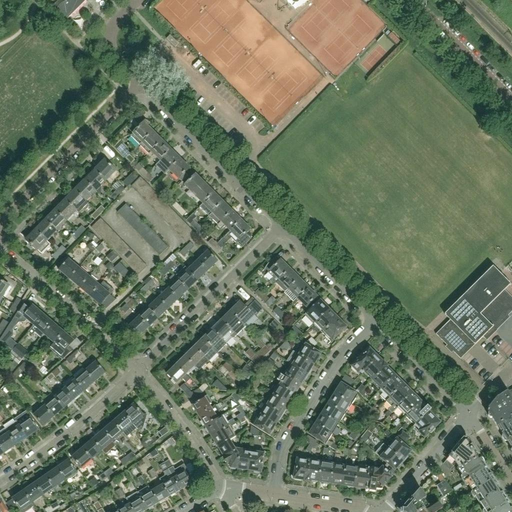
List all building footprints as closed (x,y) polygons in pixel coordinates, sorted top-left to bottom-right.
[(58,0),(52,7),(65,21),(86,0),(58,0)] [(178,44),(170,35),(166,39),(175,47),(178,44)] [(138,124),(141,122),(139,119),(136,116),(133,119),(138,124)] [(152,132),(142,123),(132,133),(133,133),(130,136),(139,145),(152,132)] [(148,154),(161,141),(152,132),(139,145),(148,154)] [(160,160),(170,150),(161,141),(148,154),(151,151),(160,160)] [(118,142),(114,147),(120,154),(124,150),(125,149),(118,142)] [(129,155),(124,150),(120,154),(125,159),(129,155)] [(169,169),(179,159),(170,150),(160,160),(169,169)] [(134,160),(129,155),(125,159),(130,164),(134,160)] [(185,173),(188,169),(179,159),(169,169),(181,182),(188,176),(185,173)] [(95,171),(105,181),(115,171),(105,161),(95,171)] [(147,173),(142,168),(138,172),(143,177),(147,173)] [(95,191),(105,181),(95,171),(85,181),(95,191)] [(148,182),(152,178),(147,173),(143,177),(148,182)] [(194,194),(204,185),(194,175),(185,185),(194,194)] [(135,191),(144,182),(140,177),(131,186),(135,191)] [(85,201),(95,191),(85,181),(75,191),(85,201)] [(139,195),(148,186),(144,182),(135,191),(139,195)] [(161,188),(156,182),(152,186),(157,191),(161,188)] [(203,203),(213,194),(204,185),(194,194),(203,203)] [(119,195),(124,190),(121,186),(116,191),(119,195)] [(143,200),(153,191),(148,186),(139,195),(143,200)] [(88,203),(85,201),(75,191),(65,201),(75,211),(76,210),(79,213),(88,203)] [(114,200),(119,195),(116,191),(111,196),(114,200)] [(148,204),(157,195),(153,191),(143,200),(148,204)] [(212,213),(222,203),(213,194),(203,203),(212,213)] [(152,208),(161,199),(157,195),(148,204),(152,208)] [(156,213),(165,204),(161,199),(152,208),(156,213)] [(65,221),(75,211),(65,201),(55,211),(65,221)] [(181,208),(176,203),(172,206),(177,212),(181,208)] [(218,225),(231,212),(223,204),(222,203),(212,213),(209,216),(218,225)] [(160,217),(170,208),(165,204),(156,213),(160,217)] [(121,217),(130,209),(125,205),(117,213),(121,217)] [(100,215),(105,210),(101,207),(96,212),(100,215)] [(165,221),(174,212),(170,208),(160,217),(165,221)] [(186,213),(181,208),(177,212),(182,217),(186,213)] [(126,222),(134,214),(130,209),(121,217),(126,222)] [(56,231),(65,221),(55,211),(46,221),(56,231)] [(95,220),(100,215),(96,212),(91,217),(95,220)] [(169,226),(178,217),(174,212),(165,221),(169,226)] [(230,231),(240,221),(231,212),(218,225),(218,226),(217,226),(221,230),(225,226),(230,231)] [(130,226),(138,218),(134,214),(126,222),(130,226)] [(173,230),(182,221),(178,217),(169,226),(173,230)] [(134,231),(142,222),(138,218),(130,226),(134,231)] [(95,232),(104,223),(100,219),(91,228),(95,232)] [(56,231),(46,221),(36,231),(46,241),(56,231)] [(177,235),(187,226),(182,221),(173,230),(177,235)] [(198,227),(193,221),(190,225),(195,230),(198,227)] [(251,239),(246,234),(249,231),(240,221),(230,231),(223,239),(227,242),(231,239),(236,244),(237,243),(242,248),(251,239)] [(138,235),(147,227),(142,222),(134,231),(138,235)] [(99,236),(108,227),(104,223),(95,232),(99,236)] [(182,239),(191,230),(187,226),(177,235),(182,239)] [(80,235),(85,230),(81,227),(76,232),(80,235)] [(103,241),(112,232),(108,227),(99,236),(103,241)] [(142,239),(151,231),(147,227),(138,235),(142,239)] [(204,232),(198,227),(195,230),(200,235),(204,232)] [(186,243),(195,234),(191,230),(182,239),(186,243)] [(51,246),(46,241),(36,231),(26,241),(36,251),(41,256),(51,246)] [(147,244),(155,235),(151,231),(142,239),(147,244)] [(75,240),(80,235),(76,232),(72,237),(75,240)] [(108,245),(117,236),(112,232),(103,241),(108,245)] [(151,248),(159,240),(155,235),(147,244),(151,248)] [(112,249),(121,240),(117,236),(108,245),(112,249)] [(125,245),(121,240),(112,249),(116,254),(125,245)] [(155,252),(164,244),(159,240),(151,248),(155,252)] [(216,245),(212,240),(208,243),(213,248),(216,245)] [(189,252),(194,247),(190,243),(185,248),(189,252)] [(95,249),(90,244),(86,247),(91,253),(95,249)] [(100,244),(95,249),(91,253),(96,258),(100,254),(99,253),(104,248),(100,244)] [(159,257),(168,248),(164,244),(155,252),(159,257)] [(120,258),(129,249),(125,245),(116,254),(120,258)] [(221,250),(216,245),(213,248),(218,253),(221,250)] [(61,255),(66,250),(62,246),(57,252),(61,255)] [(189,252),(185,248),(180,253),(184,257),(189,252)] [(125,262),(134,254),(129,249),(120,258),(125,262)] [(218,262),(207,251),(197,261),(208,271),(218,262)] [(61,255),(57,252),(52,257),(56,260),(61,255)] [(111,253),(107,257),(111,262),(116,258),(111,253)] [(129,267),(138,258),(134,254),(125,262),(129,267)] [(133,271),(142,262),(138,258),(129,267),(133,271)] [(278,281),(289,270),(280,261),(279,262),(275,258),(272,260),(270,262),(269,263),(267,265),(265,268),(268,272),(268,273),(273,278),(270,281),(274,285),(275,284),(278,281)] [(69,279),(77,269),(67,260),(58,270),(69,279)] [(169,271),(174,266),(170,262),(168,264),(165,261),(163,264),(169,271)] [(198,281),(208,271),(197,261),(188,270),(198,281)] [(115,268),(120,273),(126,268),(120,262),(115,268)] [(137,275),(146,267),(142,262),(133,271),(137,275)] [(113,268),(108,263),(105,267),(110,272),(113,268)] [(169,271),(163,264),(158,269),(164,275),(169,271)] [(178,280),(188,290),(198,281),(188,270),(185,267),(175,277),(178,280)] [(494,329),(511,311),(511,297),(505,290),(509,285),(510,286),(511,285),(492,267),(444,314),(450,320),(436,335),(460,359),(483,337),(487,340),(486,341),(487,341),(497,331),(497,330),(496,331),(494,329)] [(79,288),(88,278),(77,269),(69,279),(79,288)] [(288,289),(298,279),(289,270),(278,281),(275,284),(284,293),(288,289)] [(178,300),(188,290),(178,280),(175,277),(173,275),(169,279),(173,284),(168,289),(178,300)] [(90,296),(98,286),(88,278),(79,288),(90,296)] [(154,284),(151,281),(148,278),(143,283),(146,286),(149,289),(154,284)] [(297,298),(307,288),(298,279),(288,289),(297,298)] [(0,296),(1,297),(8,286),(0,280),(0,296)] [(100,306),(101,305),(106,309),(115,301),(105,292),(109,287),(102,282),(98,286),(90,296),(100,306)] [(144,294),(149,289),(146,286),(141,291),(144,294)] [(297,298),(309,310),(316,304),(313,301),(316,298),(307,288),(297,298)] [(158,299),(168,309),(178,300),(168,289),(158,299)] [(260,298),(264,295),(259,290),(255,293),(260,298)] [(269,300),(264,295),(260,298),(265,304),(269,300)] [(252,298),(243,306),(240,303),(230,312),(243,325),(244,325),(254,315),(256,317),(263,309),(252,298)] [(18,307),(22,301),(17,299),(13,305),(18,307)] [(168,309),(158,299),(148,308),(158,319),(168,309)] [(129,308),(135,303),(131,300),(126,305),(129,308)] [(316,304),(309,310),(304,315),(313,324),(328,309),(319,301),(316,304)] [(33,326),(42,315),(32,306),(29,308),(22,304),(13,318),(19,322),(25,322),(26,320),(33,326)] [(14,314),(18,307),(13,305),(9,311),(14,314)] [(124,313),(129,308),(126,305),(121,310),(124,313)] [(158,319),(148,308),(146,305),(136,315),(149,328),(158,319)] [(278,317),(282,313),(277,308),(273,312),(278,317)] [(322,333),(337,318),(333,315),(334,313),(331,310),(329,311),(328,309),(313,324),(314,325),(322,333)] [(234,334),(243,325),(230,312),(221,321),(234,334)] [(283,322),(287,318),(282,313),(278,317),(283,322)] [(43,335),(53,324),(42,315),(33,326),(27,332),(32,336),(34,333),(40,338),(43,335)] [(149,328),(136,315),(126,324),(139,338),(149,328)] [(13,318),(0,339),(5,344),(13,335),(12,329),(19,322),(13,318)] [(343,323),(342,323),(337,318),(322,333),(331,342),(346,327),(346,326),(343,323)] [(274,320),(270,325),(282,338),(287,333),(274,320)] [(232,338),(231,337),(234,334),(221,321),(212,330),(222,340),(222,339),(226,344),(232,338)] [(54,344),(63,332),(53,324),(43,335),(54,344)] [(222,340),(212,330),(203,339),(213,349),(218,353),(226,344),(222,339),(222,340)] [(69,348),(74,342),(63,332),(54,344),(50,348),(63,359),(72,351),(69,348)] [(213,349),(203,339),(194,348),(204,358),(208,362),(213,358),(218,353),(213,349)] [(260,341),(256,345),(261,350),(265,346),(260,341)] [(322,355),(304,344),(297,354),(314,365),(316,361),(317,362),(322,355)] [(22,350),(17,345),(13,349),(19,353),(22,350)] [(261,350),(256,355),(261,360),(270,351),(265,346),(261,350)] [(204,358),(194,348),(185,357),(195,367),(199,371),(208,362),(204,358)] [(360,376),(364,372),(378,358),(369,349),(362,356),(361,356),(357,360),(358,360),(351,366),(360,376)] [(12,351),(8,355),(9,356),(14,361),(18,364),(22,359),(17,355),(12,351)] [(75,359),(81,355),(77,351),(72,355),(75,359)] [(251,359),(257,366),(261,360),(256,355),(255,354),(251,359)] [(314,365),(297,354),(291,364),(309,375),(313,369),(312,368),(314,365)] [(75,359),(72,355),(67,360),(70,364),(75,359)] [(195,367),(185,357),(176,366),(186,375),(195,367)] [(34,366),(37,362),(32,358),(28,362),(34,366)] [(385,364),(378,358),(364,372),(368,377),(367,378),(371,382),(386,367),(387,366),(385,364)] [(276,364),(269,359),(267,362),(272,366),(273,367),(276,364)] [(13,370),(18,364),(14,361),(10,366),(13,370)] [(105,373),(95,361),(84,371),(94,382),(105,373)] [(39,371),(42,367),(37,362),(34,366),(39,371)] [(251,362),(248,365),(253,371),(257,367),(251,362)] [(223,366),(229,372),(233,368),(227,363),(223,366)] [(304,382),(309,375),(291,364),(285,374),(301,385),(303,381),(304,382)] [(9,375),(13,370),(10,366),(5,372),(9,375)] [(191,380),(186,375),(176,366),(166,375),(176,385),(182,379),(187,384),(191,380)] [(375,386),(376,385),(381,389),(395,376),(396,375),(390,369),(389,370),(386,367),(371,382),(375,386)] [(18,377),(23,371),(19,368),(14,373),(18,377)] [(94,382),(84,371),(82,368),(73,376),(72,377),(74,380),(84,391),(94,382)] [(44,379),(48,374),(42,369),(38,374),(44,379)] [(54,378),(60,373),(56,369),(51,374),(54,378)] [(14,382),(18,377),(14,373),(10,379),(14,382)] [(54,378),(51,374),(46,379),(49,382),(54,378)] [(301,385),(285,374),(278,384),(296,396),(300,389),(299,388),(301,385)] [(353,382),(350,379),(345,376),(341,382),(348,387),(353,382)] [(379,391),(383,394),(380,396),(386,402),(404,384),(399,378),(397,379),(395,376),(381,389),(379,391)] [(84,391),(74,380),(64,389),(74,400),(84,391)] [(228,391),(217,380),(213,385),(219,391),(228,392),(228,391)] [(202,393),(208,387),(205,383),(200,387),(198,388),(202,393)] [(189,390),(190,389),(188,387),(187,388),(183,384),(180,388),(185,394),(189,390)] [(296,396),(278,384),(272,394),(288,405),(291,401),(292,402),(296,396)] [(339,388),(338,387),(334,394),(349,404),(356,394),(341,384),(339,388)] [(386,419),(397,408),(413,392),(412,393),(409,390),(410,389),(404,384),(386,402),(391,407),(388,410),(389,410),(383,416),(386,419)] [(365,388),(362,385),(356,391),(359,394),(365,388)] [(362,397),(369,391),(366,387),(365,388),(359,394),(362,397)] [(74,400),(64,389),(54,398),(63,409),(74,400)] [(191,400),(195,396),(189,390),(185,394),(191,400)] [(418,399),(418,398),(413,392),(397,408),(397,409),(399,407),(403,412),(402,413),(405,417),(421,402),(420,402),(418,399)] [(511,399),(507,392),(497,399),(488,410),(488,412),(488,413),(488,415),(489,417),(489,418),(491,419),(492,419),(497,426),(511,416),(511,399)] [(63,409),(54,398),(51,394),(40,403),(44,406),(53,418),(63,409)] [(241,398),(235,394),(232,396),(237,404),(238,403),(240,400),(241,398)] [(288,405),(272,394),(265,404),(283,416),(287,409),(286,409),(288,405)] [(330,400),(330,401),(328,404),(345,415),(348,411),(345,410),(349,404),(334,394),(330,400)] [(199,416),(216,406),(215,405),(210,408),(209,405),(211,404),(207,397),(193,406),(199,416)] [(414,426),(430,410),(421,401),(420,402),(421,402),(405,417),(414,426)] [(143,414),(142,415),(133,404),(112,423),(122,434),(133,424),(140,431),(142,428),(146,415),(143,414)] [(279,422),(283,416),(265,404),(259,414),(276,425),(278,422),(279,422)] [(338,425),(345,415),(328,404),(328,405),(326,405),(323,410),(324,411),(322,414),(338,425)] [(53,418),(44,406),(33,416),(43,427),(53,418)] [(205,427),(222,417),(216,406),(199,416),(205,427)] [(374,414),(370,410),(365,414),(369,418),(374,414)] [(436,419),(436,416),(430,410),(414,426),(413,427),(424,438),(433,429),(434,430),(434,429),(433,428),(439,422),(436,419)] [(274,429),(273,429),(276,425),(259,414),(252,425),(270,436),(274,429)] [(338,425),(322,414),(320,418),(319,417),(315,424),(332,435),(336,428),(338,425)] [(209,435),(210,434),(212,437),(230,426),(223,416),(222,417),(205,427),(204,427),(209,435)] [(511,439),(511,416),(497,426),(502,433),(501,434),(502,434),(501,437),(504,441),(507,442),(507,443),(507,442),(511,439)] [(38,430),(30,418),(19,426),(27,438),(38,430)] [(401,422),(398,419),(393,423),(396,427),(401,422)] [(27,438),(19,426),(15,421),(4,428),(7,433),(16,445),(27,438)] [(365,430),(367,427),(362,422),(359,425),(365,430)] [(122,434),(112,423),(102,431),(112,443),(122,434)] [(315,424),(310,430),(311,431),(309,435),(325,445),(335,451),(339,448),(328,441),(332,435),(315,424)] [(229,441),(236,437),(230,426),(212,437),(214,441),(213,442),(217,448),(218,448),(229,441)] [(354,430),(351,433),(357,438),(360,435),(354,430)] [(112,443),(102,431),(92,440),(101,451),(112,443)] [(408,455),(411,452),(386,431),(383,434),(393,443),(388,449),(404,462),(409,456),(408,455)] [(405,443),(409,438),(402,431),(397,437),(405,443)] [(16,445),(7,433),(0,438),(0,446),(4,453),(16,445)] [(357,438),(351,433),(348,436),(355,442),(357,438)] [(312,449),(317,442),(308,436),(304,442),(309,445),(305,451),(310,454),(311,451),(312,449)] [(157,441),(154,437),(148,441),(151,445),(157,441)] [(478,457),(470,445),(471,445),(467,439),(463,439),(449,457),(454,461),(459,469),(478,457)] [(101,451),(92,440),(82,449),(91,460),(101,451)] [(163,452),(176,447),(173,440),(160,445),(163,452)] [(151,445),(148,441),(142,445),(145,449),(151,445)] [(236,470),(240,448),(232,447),(229,441),(218,448),(223,457),(222,458),(229,469),(236,470)] [(316,451),(320,444),(317,442),(312,449),(316,451)] [(248,471),(252,450),(240,448),(236,470),(244,472),(244,471),(248,471)] [(91,460),(82,449),(71,458),(81,469),(91,460)] [(395,472),(404,462),(388,449),(380,458),(381,460),(395,472)] [(260,473),(264,452),(252,450),(248,471),(253,472),(252,473),(260,474),(260,473)] [(135,457),(132,453),(126,457),(129,461),(135,457)] [(129,461),(126,457),(120,462),(123,466),(129,461)] [(306,481),(309,459),(297,457),(294,474),(293,474),(291,475),(291,478),(292,479),(293,480),(302,481),(306,481)] [(485,469),(483,465),(483,464),(479,457),(478,457),(459,469),(458,470),(462,477),(460,478),(463,483),(485,469)] [(318,482),(321,461),(309,459),(306,481),(306,482),(316,483),(317,482),(318,482)] [(76,473),(68,460),(56,468),(65,481),(76,473)] [(168,470),(173,467),(169,460),(164,463),(168,470)] [(386,483),(395,472),(381,460),(378,463),(382,466),(380,467),(382,469),(380,471),(378,471),(369,469),(366,490),(365,491),(375,493),(376,490),(379,491),(386,483)] [(330,484),(333,463),(321,461),(318,482),(323,483),(324,485),(328,485),(329,484),(330,484)] [(180,490),(173,479),(168,470),(164,463),(159,466),(164,475),(163,476),(158,480),(162,485),(169,497),(180,490)] [(342,486),(345,465),(333,463),(330,484),(331,484),(332,486),(336,487),(337,485),(342,486)] [(191,484),(187,477),(190,475),(183,465),(174,470),(173,467),(168,470),(173,479),(180,490),(191,484)] [(356,469),(357,469),(357,467),(345,465),(342,486),(347,487),(348,489),(353,489),(356,469)] [(65,481),(56,468),(45,476),(54,488),(65,481)] [(366,490),(369,469),(364,468),(363,470),(357,469),(356,469),(353,489),(361,491),(362,489),(366,490)] [(113,474),(110,469),(104,474),(107,478),(113,474)] [(472,493),(492,480),(493,479),(488,472),(487,472),(485,469),(463,483),(466,487),(468,486),(472,493)] [(157,476),(153,470),(148,472),(152,479),(157,476)] [(107,478),(104,474),(98,478),(101,482),(107,478)] [(54,488),(45,476),(34,484),(42,496),(54,488)] [(141,486),(146,483),(142,476),(137,479),(141,486)] [(480,504),(500,490),(498,487),(497,487),(492,480),(472,493),(471,494),(473,498),(475,497),(480,504)] [(436,486),(443,496),(451,491),(445,481),(436,486)] [(131,483),(126,486),(130,492),(135,490),(131,483)] [(42,496),(34,484),(23,491),(31,504),(42,496)] [(169,497),(162,485),(151,492),(158,504),(169,497)] [(158,504),(151,492),(148,486),(137,493),(140,498),(147,510),(158,504)] [(124,496),(120,489),(115,492),(119,499),(124,496)] [(428,507),(423,500),(425,498),(420,489),(402,509),(402,511),(419,511),(424,509),(428,507)] [(83,494),(80,490),(74,493),(77,498),(83,494)] [(482,511),(491,511),(507,502),(504,498),(505,498),(500,490),(480,504),(484,510),(482,511)] [(31,504),(23,491),(12,499),(20,511),(25,511),(33,507),(31,504)] [(71,501),(77,498),(74,493),(68,497),(71,501)] [(103,511),(93,495),(90,497),(94,504),(93,505),(96,511),(103,511)] [(108,505),(113,503),(109,496),(104,499),(108,505)] [(143,511),(147,510),(140,498),(129,505),(133,511),(143,511)] [(0,502),(0,510),(1,511),(8,511),(2,501),(0,502)] [(88,511),(87,509),(82,501),(77,504),(82,511),(88,511)] [(511,511),(511,508),(509,504),(508,504),(507,502),(491,511),(511,511)] [(60,508),(57,503),(51,507),(53,511),(60,508)] [(118,511),(133,511),(129,505),(125,507),(122,503),(115,507),(118,511)] [(419,511),(436,511),(442,508),(438,503),(426,511),(424,509),(419,511)]
